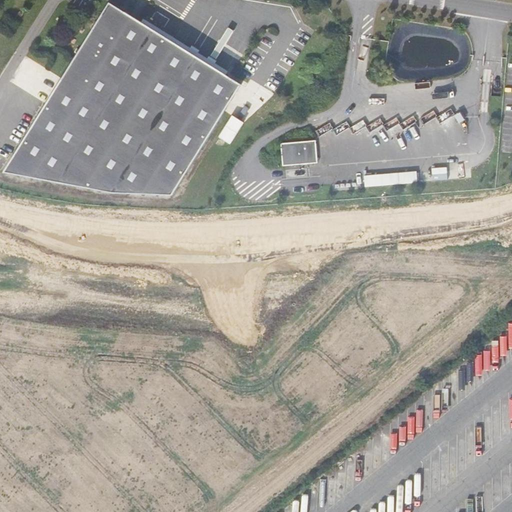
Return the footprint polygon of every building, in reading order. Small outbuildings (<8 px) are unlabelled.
[(110,2),(5,172),(17,176),(36,181),(58,186),(83,191),(100,193),(114,194),(134,196),(154,196),(167,196),(173,195),(242,84),(226,74),(142,22),(126,11),(123,16),(118,13),(121,8),(110,2)] [(145,16),(142,22),(226,74),(230,69),(145,16)] [(460,112),(455,115),(460,122),(464,120),(460,112)] [(233,115),(219,136),(231,143),(244,122),(233,115)] [(316,140),(282,143),(283,165),(318,163),(316,140)] [(417,171),(372,175),(373,186),(418,182),(417,171)] [(372,175),(364,176),(365,187),(373,186),(372,175)]
